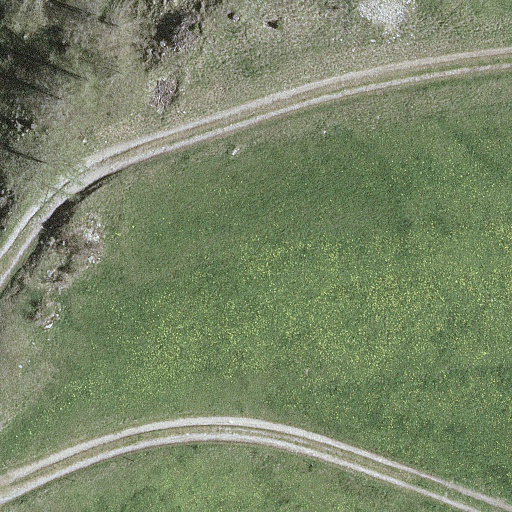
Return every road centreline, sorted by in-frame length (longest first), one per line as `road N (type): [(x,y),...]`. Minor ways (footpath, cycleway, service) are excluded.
road 1 (track): [(0,274),(76,186),(118,161),(360,83),(511,63)]
road 2 (track): [(477,511),(304,445),(247,435),(174,433),(95,456),(0,498)]
